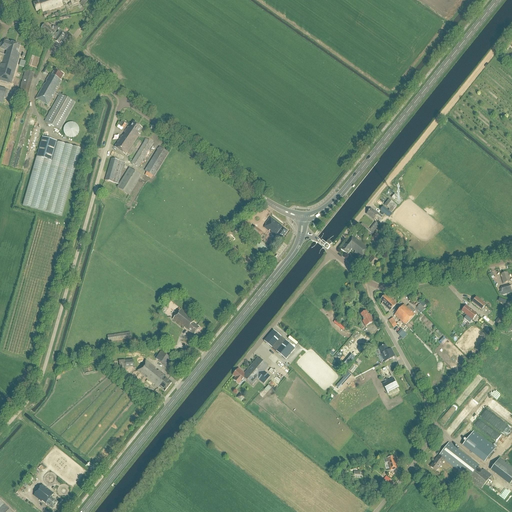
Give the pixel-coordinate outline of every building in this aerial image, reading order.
[(43,0),(44,1),(34,4),(37,12),(43,10),(43,13),(44,16),(45,18),(48,17),(47,15),(46,12),(63,6),(60,0),(43,0)] [(55,39),(55,40),(56,41),(55,42),(59,45),(61,42),(62,43),(68,36),(62,31),(60,30),(57,34),(44,25),(41,29),(55,39)] [(0,65),(1,65),(0,68),(0,81),(11,85),(20,55),(18,54),(21,46),(9,42),(9,41),(7,41),(6,41),(5,41),(4,44),(2,44),(0,48),(0,49),(6,51),(7,48),(8,49),(6,56),(4,56),(4,55),(0,54),(0,65)] [(64,76),(54,70),(51,75),(50,75),(36,99),(48,106),(55,94),(59,96),(45,121),(60,130),(75,103),(56,92),(62,82),(61,81),(64,76)] [(30,92),(33,80),(34,74),(25,71),(18,99),(26,101),(29,92),(30,92)] [(6,90),(0,87),(0,103),(3,104),(5,97),(8,98),(10,91),(6,90)] [(63,129),(63,131),(63,132),(64,133),(64,135),(65,136),(66,137),(67,137),(68,138),(69,139),(71,139),(72,139),(73,138),(75,138),(76,137),(77,137),(78,136),(78,135),(79,133),(79,132),(79,131),(79,129),(79,128),(78,127),(77,126),(76,125),(75,124),(74,123),(73,123),(71,123),(70,123),(69,123),(67,124),(66,125),(65,126),(64,127),(64,128),(63,129)] [(139,134),(142,129),(133,123),(130,128),(128,127),(114,147),(126,155),(140,135),(139,134)] [(52,162),(57,142),(42,137),(37,157),(52,162)] [(139,168),(153,144),(146,140),(131,163),(139,168)] [(81,148),(57,142),(52,162),(37,157),(23,205),(62,216),(81,148)] [(160,148),(145,172),(147,173),(145,176),(151,179),(153,177),(154,177),(169,154),(160,148)] [(105,181),(118,185),(125,163),(111,159),(105,181)] [(129,168),(118,185),(117,188),(129,196),(142,176),(129,168)] [(390,210),(389,211),(392,213),(397,207),(389,200),(385,206),(390,210)] [(388,216),(390,213),(383,207),(380,211),(388,216)] [(380,221),(382,217),(376,212),(375,213),(371,209),(366,215),(373,220),(376,217),(380,221)] [(281,240),(288,232),(281,227),(282,226),(270,218),(265,224),(266,225),(264,228),(276,237),(276,236),(281,240)] [(376,223),(370,230),(374,233),(380,226),(376,223)] [(257,241),(262,234),(255,228),(249,235),(257,241)] [(376,234),(371,240),(374,244),(377,241),(379,243),(382,240),(376,234)] [(361,259),(369,249),(353,237),(346,246),(345,245),(341,250),(348,255),(352,249),(356,252),(355,254),(361,259)] [(256,246),(266,254),(269,250),(260,244),(259,246),(258,244),(256,246)] [(368,264),(372,267),(374,264),(375,264),(377,260),(373,257),(368,264)] [(503,284),(510,282),(507,273),(501,274),(502,278),(501,278),(503,284)] [(503,296),(511,294),(509,285),(501,287),(503,296)] [(388,298),(385,296),(382,300),(384,302),(382,304),(390,312),(397,305),(389,298),(388,298)] [(471,303),(481,311),(486,305),(476,297),(471,303)] [(428,306),(424,303),(422,305),(421,304),(417,309),(422,313),(428,306)] [(405,325),(415,315),(404,305),(395,315),(405,325)] [(462,312),(466,315),(464,319),(470,323),(477,315),(466,307),(462,312)] [(194,336),(200,328),(194,323),(195,321),(181,310),(173,321),(184,330),(185,329),(194,336)] [(361,315),(364,321),(363,322),(366,327),(374,323),(371,317),(369,317),(367,312),(361,315)] [(503,312),(495,322),(499,326),(507,316),(503,312)] [(397,325),(392,319),(389,321),(394,328),(397,325)] [(335,322),(334,323),(343,331),(344,330),(335,322)] [(295,349),(273,331),(264,342),(286,360),(295,349)] [(107,336),(108,343),(131,339),(130,332),(107,336)] [(388,351),(386,346),(380,349),(382,354),(381,354),(385,362),(395,358),(391,350),(388,351)] [(166,367),(171,360),(161,352),(156,359),(166,367)] [(267,359),(275,365),(279,359),(271,354),(267,359)] [(355,359),(352,356),(344,365),(348,368),(355,359)] [(253,386),(258,380),(263,385),(270,377),(265,372),(269,367),(260,360),(258,358),(245,373),(240,369),(239,369),(234,375),(233,376),(236,378),(234,380),(239,385),(244,378),(253,386)] [(120,369),(134,367),(133,360),(119,361),(120,369)] [(165,392),(172,384),(164,378),(165,377),(145,361),(137,371),(159,389),(160,388),(165,392)] [(351,376),(348,374),(336,387),(339,390),(351,376)] [(398,388),(393,378),(382,384),(387,393),(391,391),(398,388)] [(461,396),(454,404),(457,407),(464,399),(461,396)] [(484,463),(495,449),(474,432),(462,446),(484,463)] [(436,472),(445,461),(481,489),(491,476),(483,470),(482,471),(478,468),(479,467),(449,443),(430,467),(436,472)] [(126,453),(120,461),(122,463),(129,455),(126,453)] [(391,471),(397,469),(394,459),(393,459),(393,457),(385,459),(386,463),(388,462),(391,471)] [(511,468),(500,459),(492,469),(511,484),(511,482),(511,468)] [(383,489),(388,483),(384,480),(379,486),(383,489)] [(57,504),(51,498),(54,495),(42,486),(33,497),(42,503),(42,502),(52,510),(57,504)] [(0,511),(11,511),(0,500),(0,511)]
